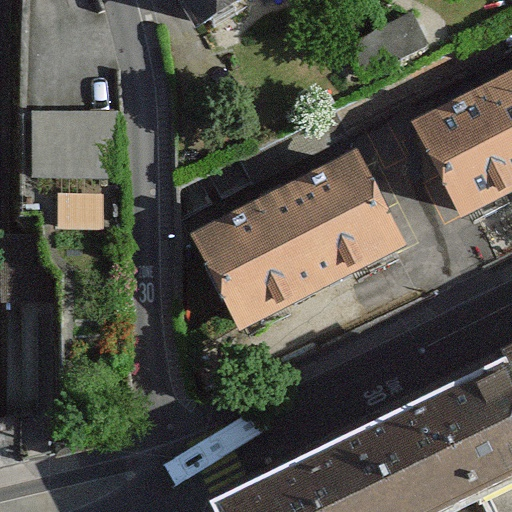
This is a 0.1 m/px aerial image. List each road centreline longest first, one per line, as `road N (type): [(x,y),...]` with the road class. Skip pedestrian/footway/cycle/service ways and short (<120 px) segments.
road 1 (motorway): [(0,478),(511,279)]
road 2 (motorway): [(511,1),(0,197)]
road 3 (residential): [(164,490),(148,361),(139,94),(118,0)]
road 4 (secondary): [(511,309),(164,490)]
